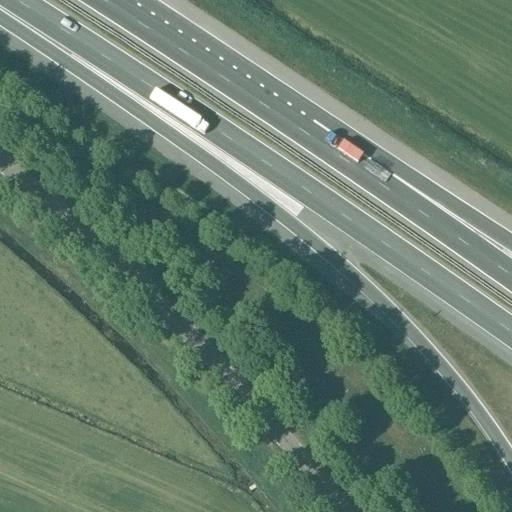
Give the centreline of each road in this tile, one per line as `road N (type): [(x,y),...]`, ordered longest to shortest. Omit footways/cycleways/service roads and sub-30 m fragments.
road 1 (motorway): [(0,3),(368,292),(438,364),(511,465)]
road 2 (motorway): [(11,0),(511,332)]
road 3 (tertiary): [(342,511),(203,350),(0,162)]
road 4 (motorway): [(310,134),(100,0)]
road 5 (motorway): [(511,278),(310,134)]
road 6 (motorway): [(511,251),(310,134)]
